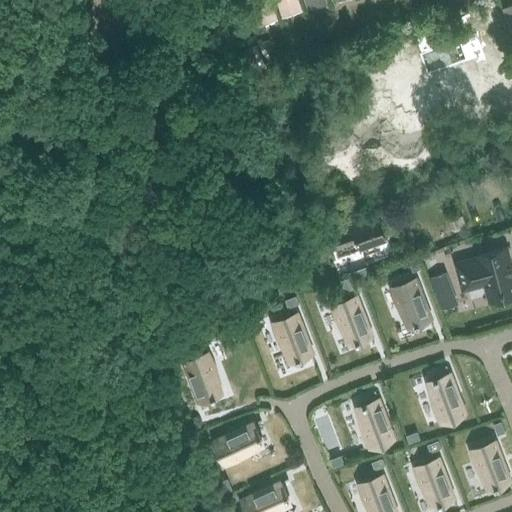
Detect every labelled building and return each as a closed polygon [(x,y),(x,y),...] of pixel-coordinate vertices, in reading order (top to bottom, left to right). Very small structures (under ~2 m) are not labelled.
[(276,19),(270,0),(250,0),(258,25),(276,19)] [(302,10),(298,0),(275,0),(282,17),(302,10)] [(327,3),(325,0),(305,0),(308,9),(311,8),(320,5),(327,3)] [(511,2),(501,7),(510,32),(511,30),(511,2)] [(220,20),(234,36),(253,20),(239,4),(220,20)] [(267,65),(255,44),(236,54),(247,76),(267,65)] [(385,238),(383,232),(377,214),(329,230),(334,245),(357,237),(360,247),(385,238)] [(450,216),(448,220),(451,228),(455,229),(459,228),(461,224),(464,223),(461,215),(458,216),(454,215),(450,216)] [(477,255),(454,262),(462,291),(484,285),(488,302),(511,295),(511,258),(508,245),(477,253),(477,255)] [(420,268),(416,257),(408,260),(412,271),(420,268)] [(447,269),(429,275),(441,308),(460,301),(447,269)] [(403,282),(391,286),(392,288),(396,299),(408,325),(414,323),(415,324),(419,323),(419,321),(429,317),(432,325),(433,325),(414,275),(412,275),(413,278),(403,282)] [(348,277),(340,280),(344,291),(352,288),(348,277)] [(344,299),(332,304),(333,305),(337,317),(349,342),(355,340),(355,342),(360,340),(359,338),(370,335),(373,343),(374,342),(355,292),(354,293),(355,296),(344,299)] [(296,295),(285,299),(288,307),(299,303),(296,295)] [(286,316),(273,321),(274,322),(275,322),(278,334),(290,360),(296,358),(296,359),(301,357),(300,356),(311,352),(314,360),(315,360),(296,310),(295,310),(296,313),(286,317),(286,316)] [(164,342),(156,346),(161,357),(169,353),(164,342)] [(185,358),(183,358),(202,409),(203,408),(200,400),(210,396),(211,397),(215,396),(215,394),(221,392),(213,364),(208,353),(208,352),(196,356),(196,357),(186,361),(185,358)] [(433,379),(428,381),(436,409),(441,420),(440,420),(441,422),(453,417),(453,416),(463,412),(464,415),(466,415),(446,364),(445,365),(448,373),(438,377),(437,376),(433,378),(433,379)] [(362,404),(357,406),(364,434),(370,445),(369,445),(370,447),(382,442),(392,438),(393,440),(394,440),(375,390),(374,390),(377,399),(367,403),(366,401),(362,403),(362,404)] [(261,419),(212,441),(213,443),(215,442),(220,451),(219,452),(225,464),(226,463),(226,462),(237,458),(262,444),(260,438),(261,438),(259,433),(258,434),(253,424),(261,420),(261,419)] [(501,420),(493,423),(497,434),(505,431),(501,420)] [(417,429),(406,433),(409,441),(420,437),(417,429)] [(483,444),(471,448),(471,450),(472,450),(475,462),(488,487),(493,485),(494,487),(498,485),(498,483),(508,480),(511,488),(511,487),(511,485),(494,437),(492,438),(493,441),(483,444)] [(438,439),(427,443),(430,451),(441,447),(438,439)] [(341,453),(330,457),(332,465),(344,460),(341,453)] [(426,461),(414,466),(415,467),(419,479),(432,504),(437,502),(438,504),(442,502),(442,500),(452,496),(455,505),(457,504),(437,454),(436,455),(437,458),(427,461),(426,461)] [(382,457),(371,461),(374,468),(385,464),(382,457)] [(370,478),(358,483),(359,484),(360,484),(363,496),(370,511),(396,511),(381,471),(380,472),(381,475),(371,479),(370,478)] [(227,477),(220,480),(225,492),(232,489),(227,477)] [(288,478),(239,500),(240,501),(242,500),(247,510),(246,510),(246,511),(272,511),(289,503),(287,497),(288,496),(286,492),(285,493),(280,483),(288,479),(288,478)]
